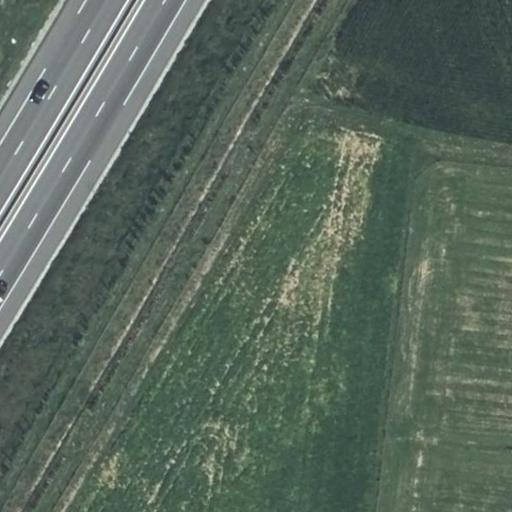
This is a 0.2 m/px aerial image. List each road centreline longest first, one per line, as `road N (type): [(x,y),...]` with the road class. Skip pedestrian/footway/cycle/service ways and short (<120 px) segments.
road 1 (motorway): [(0,269),(163,0)]
road 2 (motorway): [(106,0),(0,173)]
